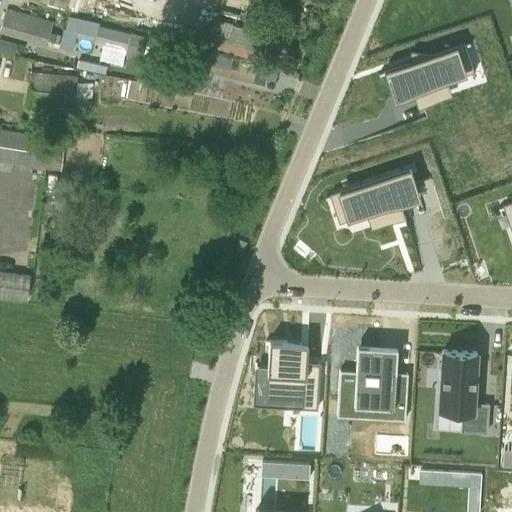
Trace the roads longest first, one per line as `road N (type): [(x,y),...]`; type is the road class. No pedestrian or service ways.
road 1 (residential): [(364,0),(255,279)]
road 2 (residential): [(511,296),(255,279)]
road 3 (residential): [(255,279),(193,511)]
